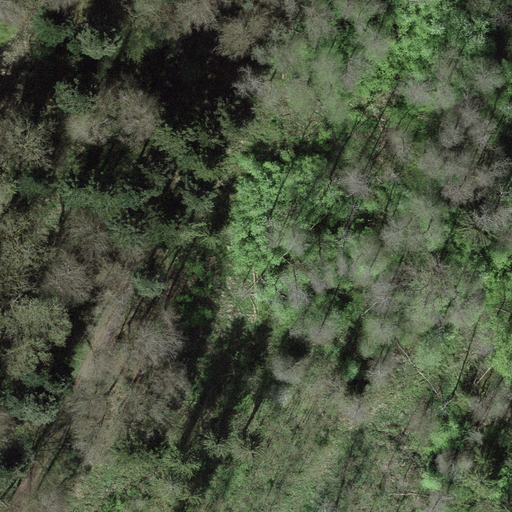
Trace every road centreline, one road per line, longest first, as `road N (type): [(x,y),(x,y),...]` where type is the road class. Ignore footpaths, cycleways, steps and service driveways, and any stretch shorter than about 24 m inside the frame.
road 1 (track): [(13,511),(142,239),(183,48),(212,0)]
road 2 (track): [(282,511),(386,398),(511,287)]
